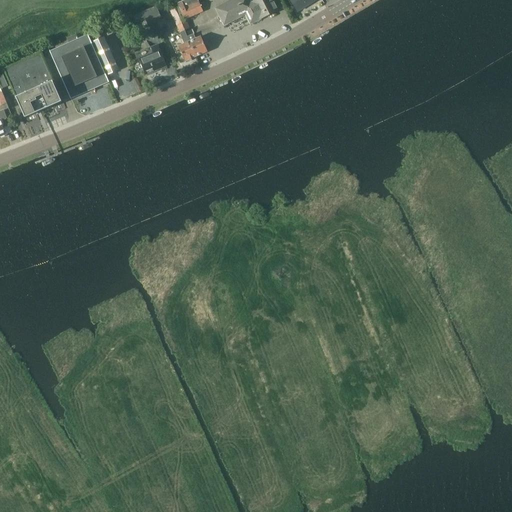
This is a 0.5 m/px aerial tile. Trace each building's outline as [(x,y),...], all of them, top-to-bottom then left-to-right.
[(170,0),(171,0),(181,24),(186,22),(185,20),(203,12),(198,0),(184,0),(178,3),(176,0),(170,0)] [(230,0),(215,8),(223,26),(245,15),(250,25),(261,20),(261,19),(251,0),(230,0)] [(273,0),(251,0),(261,19),(278,10),(273,0)] [(316,0),(289,0),(297,12),(316,0)] [(162,19),(156,6),(148,9),(154,22),(162,19)] [(154,22),(148,9),(133,16),(136,23),(145,19),(148,25),(154,22)] [(185,32),(182,24),(177,27),(180,34),(185,32)] [(192,29),(182,33),(193,58),(207,52),(200,37),(197,39),(192,29)] [(182,33),(168,39),(180,65),(193,58),(182,33)] [(50,53),(71,99),(108,82),(88,36),(50,53)] [(107,75),(119,69),(104,36),(93,41),(107,75)] [(146,75),(166,67),(158,46),(134,55),(138,64),(141,63),(146,75)] [(5,69),(12,85),(26,118),(63,102),(42,53),(5,69)] [(3,74),(0,75),(0,83),(2,89),(8,86),(3,74)] [(0,136),(7,134),(4,126),(9,123),(4,110),(0,111),(0,136)]
